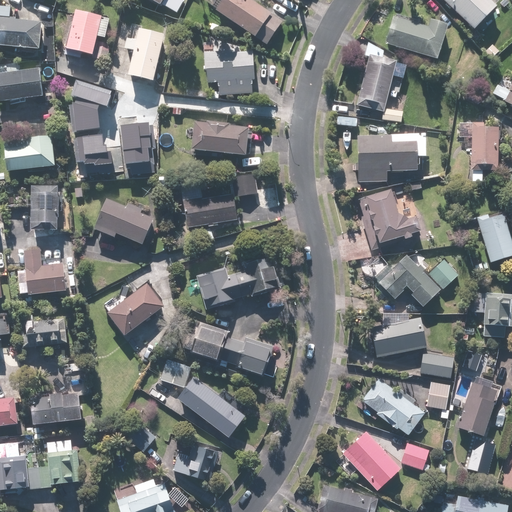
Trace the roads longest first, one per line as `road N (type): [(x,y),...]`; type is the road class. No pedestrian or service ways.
road 1 (residential): [(246,511),(277,471),(319,357),(322,307),(301,121),(314,64),(347,0)]
road 2 (unknown): [(100,86),(305,104)]
